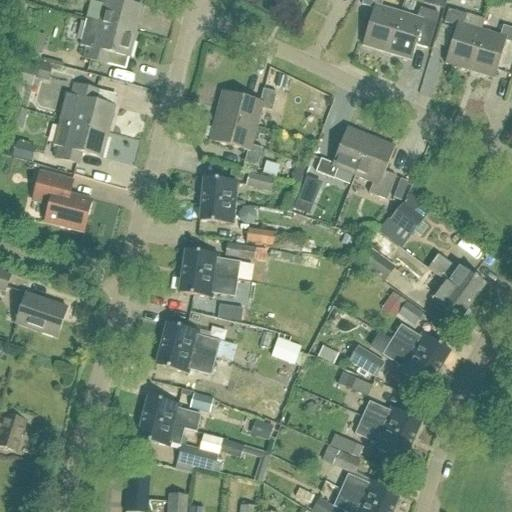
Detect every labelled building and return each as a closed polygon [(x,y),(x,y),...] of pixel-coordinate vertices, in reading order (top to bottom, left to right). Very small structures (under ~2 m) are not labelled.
[(86,24),(132,35),(139,10),(120,5),(121,0),(95,0),(95,5),(91,4),(86,24)] [(389,59),(400,18),(383,13),(386,3),(376,0),(364,0),(362,10),(373,13),(362,51),(389,59)] [(400,18),(389,59),(413,66),(418,50),(429,54),(439,18),(421,13),(418,23),(400,18)] [(470,75),(482,35),(465,30),(468,19),(448,13),(444,26),(456,29),(445,68),(470,75)] [(125,60),(132,35),(86,24),(80,48),(83,49),(80,61),(105,68),(108,56),(125,60)] [(482,35),(470,75),(495,83),(506,45),(511,46),(511,31),(503,29),(500,40),(482,35)] [(20,55),(19,59),(39,64),(46,37),(26,32),(22,46),(20,55)] [(9,52),(20,55),(22,46),(12,43),(9,52)] [(37,81),(41,67),(20,61),(8,107),(27,112),(35,80),(37,81)] [(59,121),(107,133),(113,109),(94,104),(97,91),(73,85),(70,98),(66,97),(59,121)] [(223,97),(216,122),(258,133),(263,115),(272,117),(277,98),(265,95),(262,108),(223,97)] [(101,157),(107,133),(59,121),(53,144),(58,146),(55,157),(80,164),(83,152),(101,157)] [(258,133),(216,122),(210,146),(248,156),(245,170),(257,173),(262,153),(254,151),(258,133)] [(0,152),(15,156),(20,134),(3,130),(0,139),(0,152)] [(356,182),(371,142),(348,133),(334,171),(321,166),(316,179),(335,187),(339,176),(356,182)] [(371,142),(356,182),(374,189),(369,200),(387,207),(393,193),(381,189),(396,151),(371,142)] [(304,161),(306,148),(294,145),(291,158),(304,161)] [(294,169),(291,181),(300,183),(303,171),(294,169)] [(82,234),(90,203),(65,197),(68,182),(39,175),(32,204),(47,207),(42,225),(82,234)] [(271,196),(274,182),(251,176),(247,190),(271,196)] [(317,196),(321,185),(309,180),(305,192),(317,196)] [(400,181),(392,199),(400,202),(407,184),(400,181)] [(202,206),(236,209),(238,186),(204,183),(202,206)] [(410,239),(423,222),(400,205),(387,222),(410,239)] [(233,231),(236,209),(202,206),(200,228),(233,231)] [(351,229),(365,235),(372,220),(358,214),(351,229)] [(385,220),(377,227),(388,238),(396,231),(385,220)] [(275,250),(277,236),(249,232),(247,246),(275,250)] [(300,256),(302,245),(282,241),(280,253),(300,256)] [(255,263),(256,251),(227,247),(225,259),(255,263)] [(395,269),(366,249),(355,264),(384,284),(395,269)] [(270,253),(269,259),(299,265),(300,259),(270,253)] [(183,277),(239,285),(241,267),(217,264),(217,260),(186,256),(183,277)] [(446,286),(473,305),(485,287),(459,268),(457,271),(438,258),(427,273),(446,286)] [(0,294),(6,296),(12,282),(0,277),(0,294)] [(236,303),(239,285),(183,277),(180,298),(211,302),(212,299),(236,303)] [(461,323),(473,305),(446,286),(433,304),(461,323)] [(398,315),(406,304),(392,294),(381,309),(395,320),(398,315)] [(57,343),(67,312),(25,298),(15,329),(57,343)] [(398,315),(416,329),(424,318),(406,304),(398,315)] [(392,342),(439,374),(451,356),(423,337),(422,340),(402,327),(392,342)] [(163,352),(217,365),(222,347),(199,342),(200,338),(169,330),(163,352)] [(427,393),(439,374),(392,342),(382,357),(401,370),(399,374),(427,393)] [(316,347),(313,354),(319,356),(317,361),(335,369),(339,358),(316,347)] [(376,382),(384,369),(353,349),(345,362),(376,382)] [(213,382),(217,365),(163,352),(158,373),(189,381),(190,376),(213,382)] [(375,404),(380,393),(358,383),(353,395),(375,404)] [(216,417),(220,404),(220,403),(213,401),(213,400),(197,396),(193,395),(189,410),(209,415),(216,417)] [(142,423),(186,435),(186,434),(198,437),(202,420),(178,414),(179,411),(147,403),(142,423)] [(362,422),(413,446),(422,426),(392,412),(391,414),(370,405),(362,422)] [(6,417),(0,435),(0,448),(15,454),(25,423),(6,417)] [(255,422),(250,437),(267,443),(272,428),(255,422)] [(404,466),(413,446),(362,422),(355,437),(376,447),(374,452),(404,466)] [(182,451),(186,435),(142,423),(136,444),(168,452),(169,448),(182,451)] [(361,462),(366,449),(328,434),(323,447),(361,462)] [(240,462),(245,449),(225,443),(221,456),(240,462)] [(216,476),(220,458),(183,449),(178,467),(216,476)] [(356,478),(361,465),(328,451),(323,464),(356,478)] [(341,493),(379,511),(395,511),(397,509),(401,499),(369,484),(368,486),(349,477),(341,493)] [(146,511),(149,480),(127,478),(124,511),(146,511)] [(299,491),(295,498),(309,506),(313,498),(299,491)] [(379,511),(341,493),(334,509),(339,511),(379,511)] [(188,511),(189,498),(169,497),(168,511),(188,511)] [(333,511),(318,503),(313,511),(333,511)]
